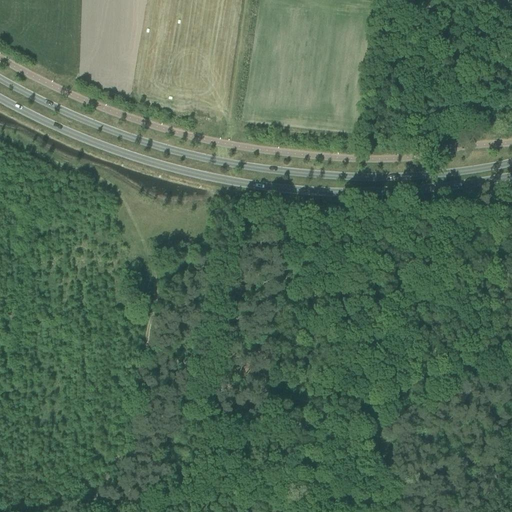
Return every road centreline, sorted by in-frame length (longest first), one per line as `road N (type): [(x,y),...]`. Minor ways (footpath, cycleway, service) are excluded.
road 1 (track): [(511,357),(338,420),(115,486),(0,509)]
road 2 (secondary): [(511,162),(383,178),(233,164),(109,130),(0,79)]
road 3 (secondary): [(0,97),(113,150),(240,183),(347,193),(511,177)]
